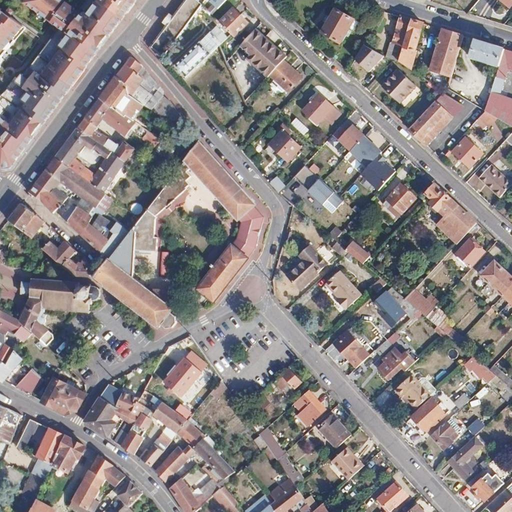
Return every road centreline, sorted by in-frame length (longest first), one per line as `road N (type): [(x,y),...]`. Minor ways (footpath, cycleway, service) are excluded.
road 1 (residential): [(257,1),(511,240)]
road 2 (residential): [(250,288),(278,223),(271,198),(128,38)]
road 3 (residential): [(268,309),(454,511)]
road 4 (residential): [(74,427),(107,382),(250,288)]
road 5 (residential): [(12,189),(128,38)]
road 6 (residential): [(511,40),(384,0)]
road 7 (residential): [(81,432),(173,511)]
